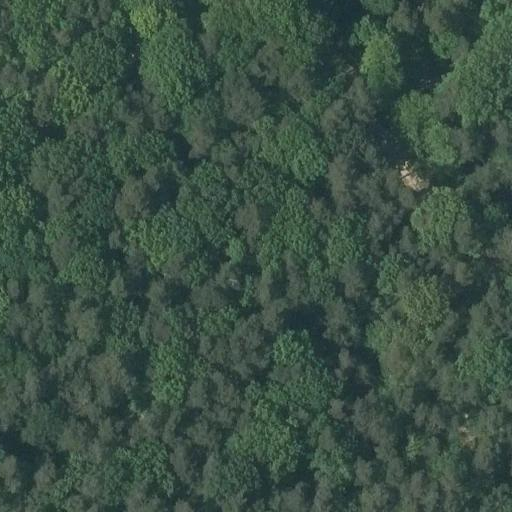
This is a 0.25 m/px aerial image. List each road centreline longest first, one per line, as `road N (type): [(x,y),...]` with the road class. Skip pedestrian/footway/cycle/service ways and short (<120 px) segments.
road 1 (track): [(345,83),(511,305)]
road 2 (track): [(345,83),(411,85),(511,62)]
